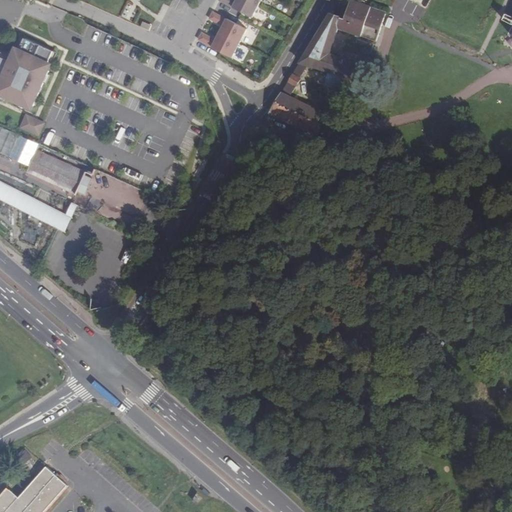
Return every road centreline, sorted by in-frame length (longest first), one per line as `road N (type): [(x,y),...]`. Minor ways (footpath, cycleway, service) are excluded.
road 1 (tertiary): [(108,352),(242,138)]
road 2 (primary): [(288,511),(108,352)]
road 3 (primary): [(92,374),(251,511)]
road 4 (unknown): [(349,136),(425,263)]
road 5 (primary): [(108,352),(0,257)]
road 6 (residential): [(178,54),(59,0)]
road 7 (primary): [(0,293),(92,374)]
